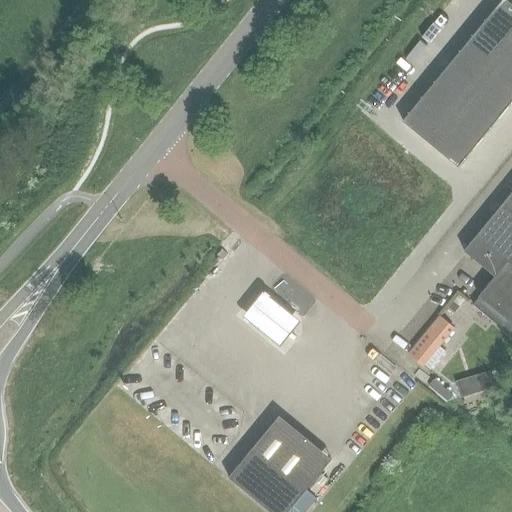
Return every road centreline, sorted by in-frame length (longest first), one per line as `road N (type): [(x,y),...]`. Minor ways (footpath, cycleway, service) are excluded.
road 1 (unclassified): [(153,150),(366,325)]
road 2 (unknown): [(511,168),(366,325)]
road 3 (tertiary): [(153,150),(278,0)]
road 4 (tertiary): [(65,259),(153,150)]
road 5 (tertiary): [(0,369),(65,259)]
